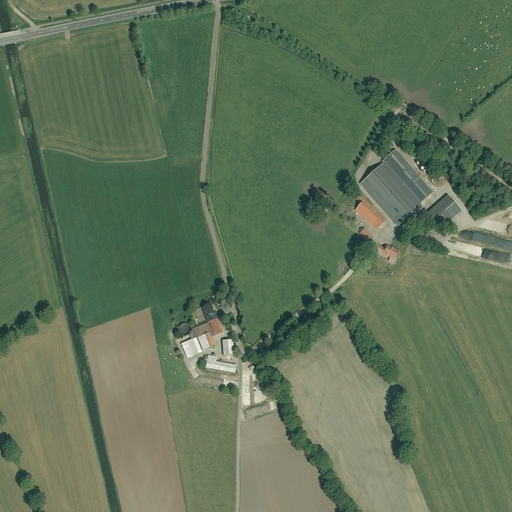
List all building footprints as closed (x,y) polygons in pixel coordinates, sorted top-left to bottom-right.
[(413,172),(395,151),(382,163),(383,164),(361,184),(399,226),(422,206),(420,204),(432,194),(413,172)] [(317,190),(314,196),(324,202),(327,196),(317,190)] [(355,211),(377,231),(387,220),(360,196),(356,201),(361,204),(355,211)] [(461,211),(448,196),(421,219),(435,234),(461,211)] [(368,242),(370,239),(373,236),(364,229),(359,235),(368,242)] [(497,254),(498,251),(502,252),(505,250),(511,251),(511,249),(510,247),(508,247),(509,245),(507,242),(505,242),(506,239),(476,234),(475,239),(474,238),(466,242),(481,245),(484,252),(484,255),(483,252),(482,258),(490,259),(493,258),(493,257),(496,258),(497,254)] [(383,255),(395,261),(399,252),(387,246),(386,249),(377,245),(374,251),(383,255)] [(199,335),(204,349),(216,345),(212,336),(223,332),(220,325),(224,324),(221,316),(217,317),(212,303),(202,306),(209,325),(204,327),(206,333),(199,335)] [(176,327),(180,336),(188,333),(184,324),(176,327)] [(194,340),(180,345),(185,359),(199,354),(194,340)] [(219,341),(219,358),(232,358),(232,341),(219,341)] [(205,370),(236,375),(237,366),(215,363),(216,359),(206,358),(205,370)]
